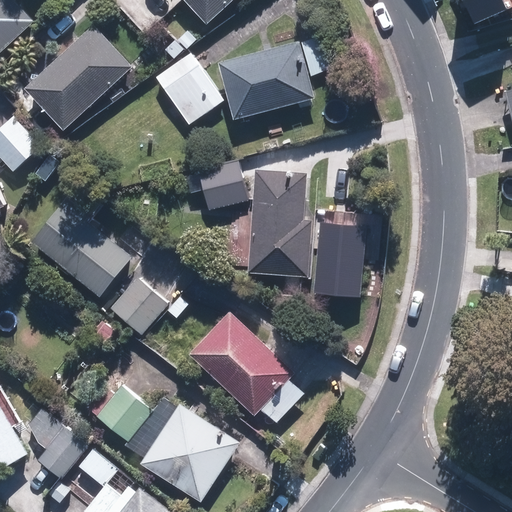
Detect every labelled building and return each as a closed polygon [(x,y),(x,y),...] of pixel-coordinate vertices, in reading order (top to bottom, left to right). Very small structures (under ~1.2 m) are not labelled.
[(15,0),(0,0),(0,50),(2,53),(36,22),(15,0)] [(192,0),(211,21),(234,0),(192,0)] [(463,0),(474,25),(508,10),(503,0),(463,0)] [(31,88),(68,128),(137,64),(99,24),(31,88)] [(225,61),(239,116),(319,96),(304,41),(225,61)] [(193,53),(160,76),(195,125),(227,102),(193,53)] [(41,146),(13,116),(0,127),(0,156),(14,172),(41,146)] [(237,161),(200,171),(210,210),(248,200),(237,161)] [(261,168),(253,270),(309,274),(314,220),(306,220),(310,171),(261,168)] [(0,205),(8,202),(0,183),(0,205)] [(70,199),(37,240),(105,293),(137,253),(70,199)] [(323,222),(317,293),(359,297),(365,225),(323,222)] [(173,298),(143,273),(114,307),(144,332),(173,298)] [(236,311),(196,352),(257,412),(297,371),(236,311)] [(155,409),(125,385),(102,414),(132,438),(155,409)] [(0,396),(0,470),(33,450),(0,396)] [(186,402),(147,459),(205,498),(244,441),(186,402)] [(43,405),(26,427),(50,445),(40,457),(68,478),(80,463),(94,444),(43,405)] [(124,511),(178,511),(145,486),(124,511)]
